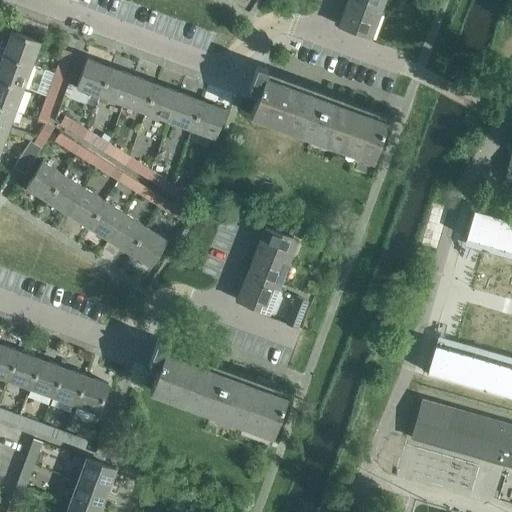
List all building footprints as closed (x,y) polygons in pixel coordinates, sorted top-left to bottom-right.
[(367,36),(377,8),(355,0),(352,0),(343,28),(367,36)] [(4,54),(33,64),(41,41),(12,30),(4,54)] [(55,72),(64,75),(73,50),(64,47),(55,72)] [(0,64),(0,78),(24,87),(33,64),(4,54),(0,64)] [(100,100),(112,67),(88,58),(77,86),(91,92),(90,97),(100,100)] [(373,159),(387,120),(266,75),(268,70),(257,66),(249,89),(258,92),(250,114),(373,159)] [(124,104),(135,75),(112,67),(100,100),(107,103),(108,98),(124,104)] [(64,75),(55,72),(46,95),(55,99),(64,75)] [(147,112),(157,83),(135,75),(124,104),(147,112)] [(0,105),(16,111),(24,87),(0,78),(0,105)] [(170,120),(180,92),(157,83),(147,112),(170,120)] [(192,128),(202,100),(180,92),(170,120),(192,128)] [(47,123),(47,122),(55,99),(46,95),(38,120),(45,123),(47,123)] [(202,100),(192,128),(216,137),(226,109),(202,100)] [(0,131),(7,134),(16,111),(0,105),(0,131)] [(86,139),(89,130),(67,116),(61,124),(86,139)] [(45,123),(33,142),(42,147),(55,127),(47,122),(47,123),(45,123)] [(89,130),(86,139),(107,153),(110,143),(89,130)] [(35,135),(26,131),(24,137),(33,141),(35,135)] [(77,154),(82,146),(60,132),(55,140),(77,154)] [(25,173),(42,147),(33,142),(31,141),(14,166),(25,173)] [(110,143),(107,153),(128,166),(131,156),(110,143)] [(82,146),(77,154),(98,167),(103,159),(82,146)] [(131,156),(128,166),(148,179),(152,169),(131,156)] [(103,159),(98,167),(118,180),(123,172),(103,159)] [(48,201),(64,175),(42,161),(26,187),(48,201)] [(152,169),(148,179),(169,192),(172,183),(152,169)] [(123,172),(118,180),(138,193),(143,185),(123,172)] [(68,214),(85,187),(64,175),(48,201),(68,214)] [(189,205),(195,197),(172,183),(169,192),(189,205)] [(143,185),(138,193),(158,206),(164,197),(143,185)] [(85,187),(68,214),(88,226),(105,200),(85,187)] [(164,197),(158,206),(180,219),(186,211),(164,197)] [(105,200),(88,226),(108,239),(125,213),(105,200)] [(511,212),(471,201),(460,238),(511,253),(511,212)] [(125,213),(108,239),(129,252),(145,226),(125,213)] [(145,226),(129,252),(150,266),(167,240),(145,226)] [(260,251),(284,261),(293,237),(269,228),(260,251)] [(284,261),(260,251),(251,274),(275,283),(284,261)] [(275,283),(251,274),(241,302),(264,312),(275,283)] [(300,323),(308,300),(297,296),(288,319),(300,323)] [(511,360),(431,337),(421,374),(511,400),(511,360)] [(272,435),(287,395),(165,351),(167,345),(157,342),(148,364),(158,368),(150,390),(272,435)] [(0,376),(7,379),(17,351),(0,344),(0,376)] [(17,351),(7,379),(29,387),(40,359),(17,351)] [(52,396),(62,367),(40,359),(29,387),(52,396)] [(62,367),(52,396),(75,404),(86,375),(62,367)] [(108,384),(86,375),(75,404),(98,412),(108,384)] [(511,424),(423,399),(412,437),(511,466),(511,424)] [(0,407),(0,416),(16,423),(20,414),(0,407)] [(20,414),(16,423),(39,431),(42,423),(20,414)] [(42,423),(39,431),(62,440),(65,431),(42,423)] [(65,431),(62,440),(85,448),(88,440),(65,431)] [(25,462),(33,465),(42,442),(34,439),(25,462)] [(78,481),(107,492),(115,469),(87,459),(78,481)] [(33,465),(25,462),(17,485),(25,488),(33,465)] [(93,511),(99,511),(107,492),(78,481),(70,504),(93,511)] [(25,488),(17,485),(9,507),(17,510),(25,488)]
